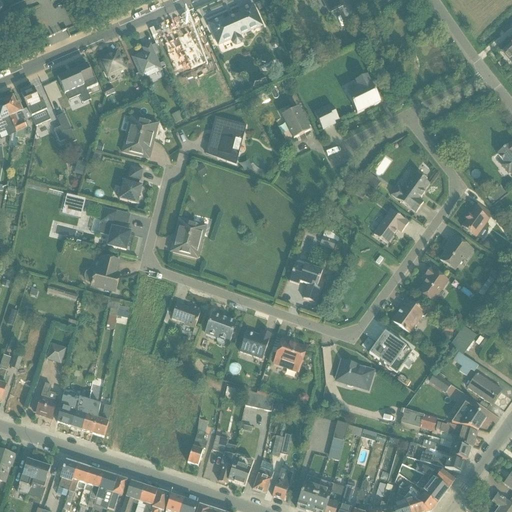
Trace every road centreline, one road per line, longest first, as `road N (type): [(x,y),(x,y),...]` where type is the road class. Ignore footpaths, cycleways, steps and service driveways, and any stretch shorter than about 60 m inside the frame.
road 1 (residential): [(407,118),(457,189),(351,333),(154,272),(147,256),(169,173)]
road 2 (residential): [(262,511),(0,426)]
road 3 (residential): [(190,0),(0,84)]
